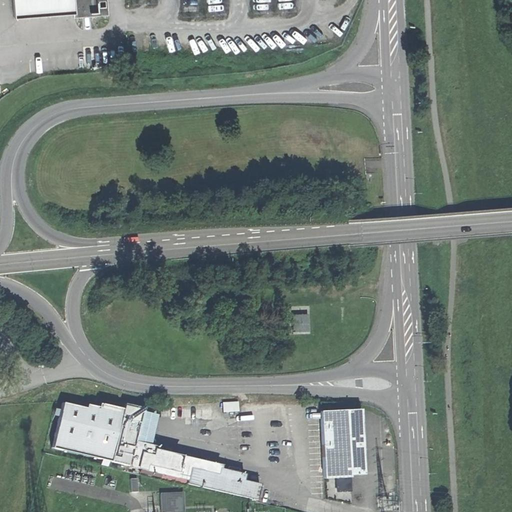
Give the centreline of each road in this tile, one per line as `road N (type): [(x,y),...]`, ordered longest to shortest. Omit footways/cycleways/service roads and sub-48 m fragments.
road 1 (primary): [(107,254),(511,221)]
road 2 (primary): [(272,90),(57,109),(24,134),(10,163)]
road 3 (primary): [(80,352),(129,383),(301,383)]
road 4 (primary): [(403,247),(370,351),(347,369),(301,383)]
road 5 (primary): [(403,247),(395,84)]
road 6 (tertiary): [(375,0),(351,61),(272,90)]
road 7 (primary): [(107,254),(36,225),(10,163)]
road 8 (primary): [(410,382),(403,247)]
road 9 (primary): [(418,511),(410,382)]
road 10 (primary): [(395,84),(272,90)]
